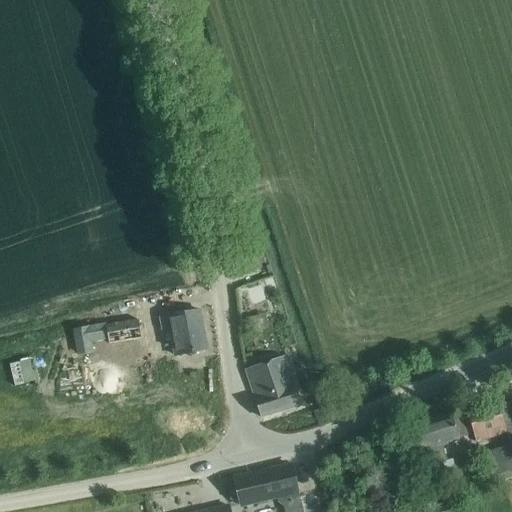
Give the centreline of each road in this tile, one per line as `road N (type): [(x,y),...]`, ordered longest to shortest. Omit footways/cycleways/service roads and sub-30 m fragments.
road 1 (unclassified): [(235,456),(219,260),(158,0)]
road 2 (unclassified): [(235,456),(318,435),(511,342)]
road 3 (unclassified): [(0,496),(235,456)]
